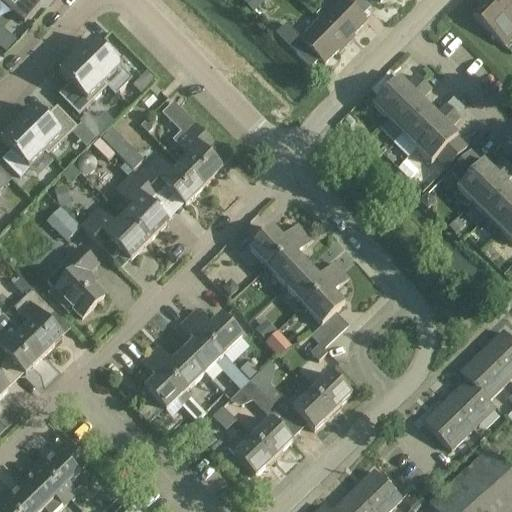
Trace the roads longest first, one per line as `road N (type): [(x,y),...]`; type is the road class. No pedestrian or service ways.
road 1 (residential): [(0,452),(287,168)]
road 2 (residential): [(287,168),(126,0)]
road 3 (residential): [(287,168),(297,139),(401,37)]
road 4 (residential): [(405,296),(287,168)]
road 5 (residential): [(277,511),(391,400)]
road 6 (residential): [(511,144),(401,37)]
road 7 (residential): [(391,400),(352,357),(353,344),(405,296)]
road 8 (residential): [(0,92),(80,0)]
